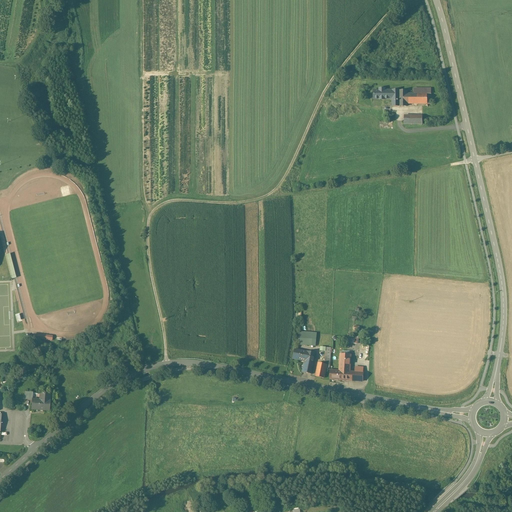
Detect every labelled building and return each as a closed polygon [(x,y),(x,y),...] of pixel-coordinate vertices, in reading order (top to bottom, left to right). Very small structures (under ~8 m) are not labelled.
[(400,90),(373,90),(373,99),(392,99),(392,106),(407,106),(407,104),(431,104),(431,88),(413,88),(413,94),(407,94),(407,90),(400,90)] [(422,116),(404,115),(404,125),(422,125),(422,116)] [(12,278),(16,277),(10,253),(6,254),(12,278)] [(306,352),(294,350),(292,359),(304,361),(306,352)] [(315,354),(306,352),(304,361),(302,373),(311,374),(315,354)] [(351,355),(339,354),(338,370),(350,371),(351,355)] [(324,364),(318,363),(315,377),(324,379),(326,369),(327,365),(324,364)] [(338,370),(330,370),(329,380),(349,381),(350,371),(338,370)] [(355,372),(350,371),(349,381),(362,382),(363,372),(355,372)] [(50,394),(40,393),(40,400),(32,399),(31,409),(39,410),(39,409),(49,410),(49,411),(50,401),(49,401),(50,394)]
